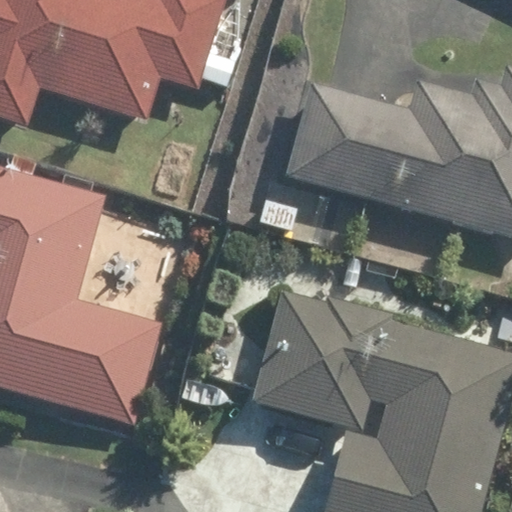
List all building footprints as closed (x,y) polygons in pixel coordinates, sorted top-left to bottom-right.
[(0,0),(0,127),(23,134),(35,98),(145,129),(158,86),(195,97),(199,86),(227,94),(235,67),(206,59),(223,3),(211,0),(158,0),(157,5),(139,0),(0,0)] [(281,183),(511,246),(511,78),(504,76),(499,95),(473,88),(469,105),(416,90),(408,121),(306,93),(281,183)] [(0,396),(130,432),(158,334),(74,310),(102,205),(29,185),(32,170),(13,165),(10,180),(0,177),(0,396)] [(294,216),(263,208),(258,232),(289,240),(294,216)] [(346,436),(325,511),(482,511),(511,403),(511,365),(385,332),(388,324),(323,307),(321,314),(278,303),(250,409),(346,436)]
